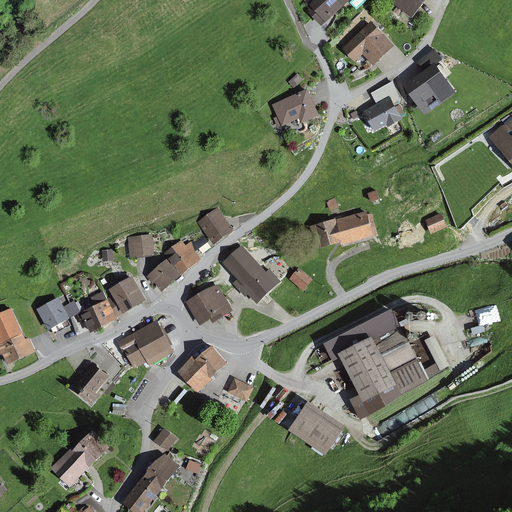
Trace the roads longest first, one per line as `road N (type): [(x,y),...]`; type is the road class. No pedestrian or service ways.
road 1 (residential): [(511,233),(393,273),(269,337),(242,345),(200,337)]
road 2 (residential): [(171,307),(219,252),(308,178),(338,101)]
road 3 (residential): [(116,511),(145,456),(159,390),(200,337)]
road 4 (residential): [(171,307),(0,379)]
road 5 (track): [(511,385),(455,400),(382,443),(363,441),(355,430)]
road 6 (track): [(205,511),(217,481),(291,383)]
road 7 (residential): [(338,101),(405,62),(434,33),(448,0)]
road 8 (track): [(97,0),(0,90)]
